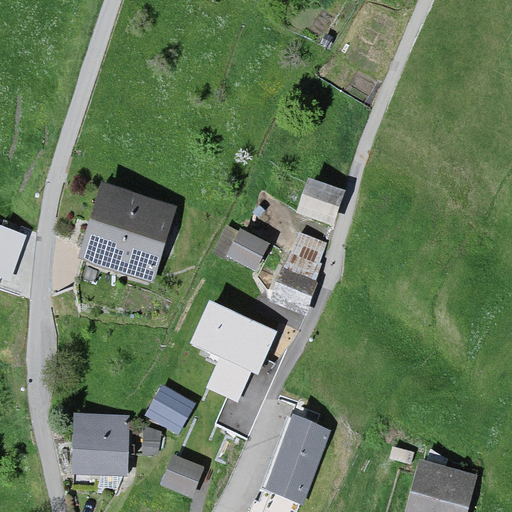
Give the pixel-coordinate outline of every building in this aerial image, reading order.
[(342,192),(310,180),(299,211),(331,223),(342,192)] [(170,209),(104,188),(83,255),(148,276),(170,209)] [(267,244),(241,232),(229,255),(254,268),(267,244)] [(299,232),(272,299),(303,312),(314,284),(311,283),(326,243),(299,232)] [(275,332),(209,302),(191,343),(222,358),(209,387),(235,399),(249,369),(257,373),(275,332)] [(192,405),(162,388),(147,415),(177,432),(192,405)] [(319,414),(296,405),(253,511),(292,511),(325,430),(315,425),(319,414)] [(126,418),(76,417),(75,471),(124,472),(126,418)] [(201,469),(175,458),(164,483),(190,494),(201,469)] [(462,511),(472,477),(421,463),(407,511),(462,511)]
